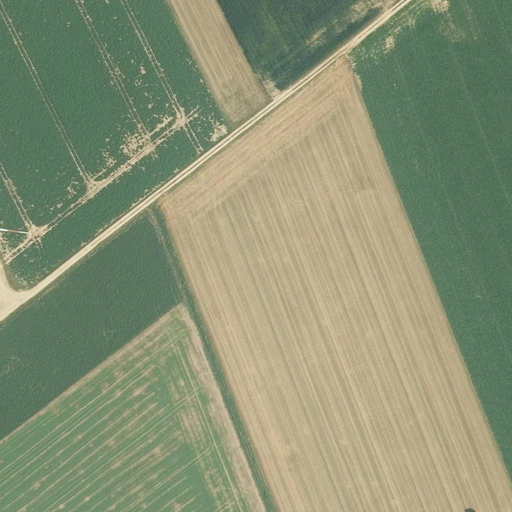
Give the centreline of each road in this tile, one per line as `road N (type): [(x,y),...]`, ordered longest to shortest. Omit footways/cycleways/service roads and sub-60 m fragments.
road 1 (track): [(425,0),(0,331)]
road 2 (track): [(158,205),(278,511)]
